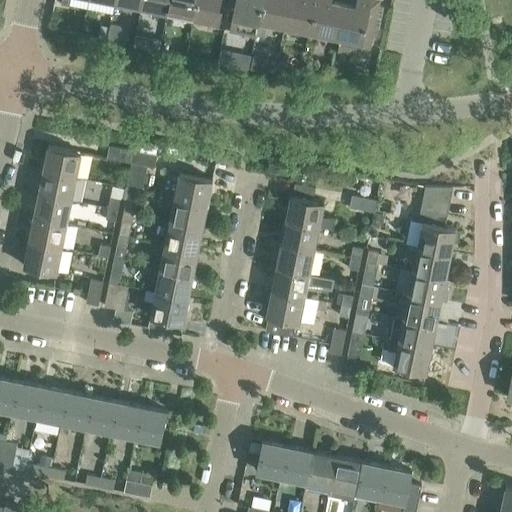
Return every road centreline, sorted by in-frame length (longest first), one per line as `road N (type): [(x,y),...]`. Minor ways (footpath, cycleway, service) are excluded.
road 1 (residential): [(511,101),(402,114),(250,113),(16,70)]
road 2 (residential): [(468,447),(482,393),(489,166)]
road 3 (residential): [(468,447),(234,370)]
road 4 (residential): [(214,364),(0,318)]
road 5 (residential): [(214,364),(253,178)]
road 6 (residential): [(205,511),(234,370)]
